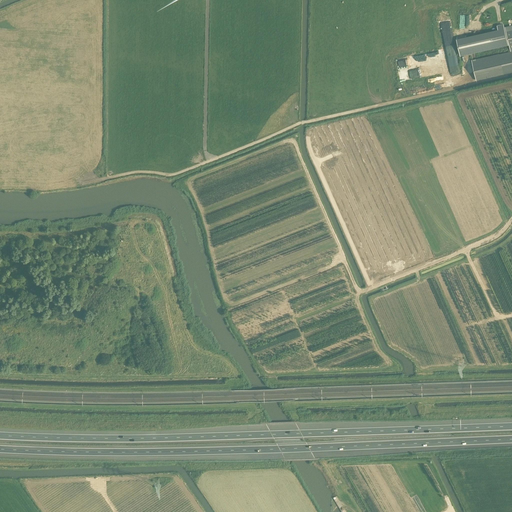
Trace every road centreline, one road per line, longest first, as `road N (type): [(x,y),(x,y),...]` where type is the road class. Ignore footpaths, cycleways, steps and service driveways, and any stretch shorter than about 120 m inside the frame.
road 1 (motorway): [(0,448),(142,452),(511,440)]
road 2 (motorway): [(511,426),(0,435)]
